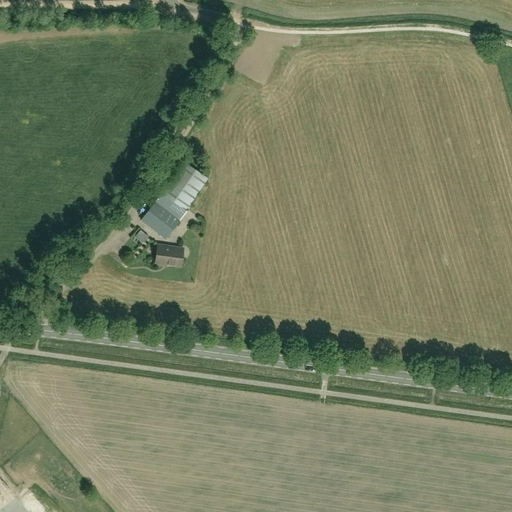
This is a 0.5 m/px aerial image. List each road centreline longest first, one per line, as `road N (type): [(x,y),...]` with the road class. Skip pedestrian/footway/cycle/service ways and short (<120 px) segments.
road 1 (secondary): [(511,393),(39,330)]
road 2 (unclassified): [(39,330),(53,296),(140,199),(236,39),(226,19),(168,4)]
